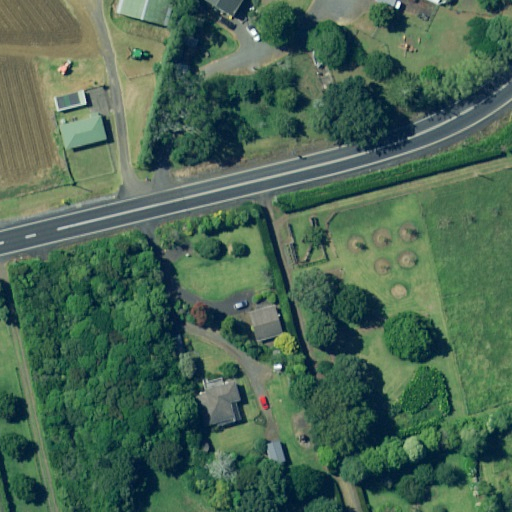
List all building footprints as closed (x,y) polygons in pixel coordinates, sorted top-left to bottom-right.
[(118,0),(115,13),(166,27),(173,0),(118,0)] [(242,0),(203,0),(232,17),(242,0)] [(198,41),(186,36),(183,45),(195,49),(198,41)] [(85,105),(82,92),(54,99),(57,112),(85,105)] [(104,141),(98,117),(59,127),(65,151),(104,141)] [(284,335),(276,307),(249,314),(257,342),(284,335)] [(185,352),(180,335),(168,339),(173,356),(185,352)] [(240,405),(233,382),(194,394),(204,427),(217,424),(217,427),(241,420),(237,406),(240,405)] [(286,461),(279,440),(265,444),(272,466),(286,461)]
